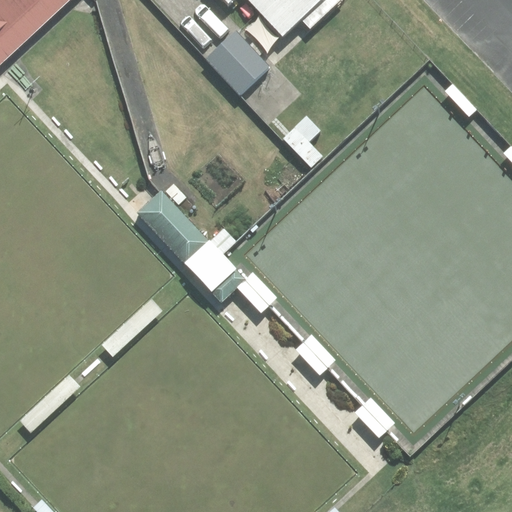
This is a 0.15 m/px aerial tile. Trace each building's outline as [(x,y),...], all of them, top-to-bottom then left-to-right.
[(0,0),(0,67),(72,0),(0,0)] [(326,2),(324,0),(214,0),(224,10),(234,1),(279,47),(326,2)] [(238,29),(202,61),(235,99),(272,67),(238,29)] [(450,89),(441,97),(464,121),(472,113),(450,89)] [(511,156),(508,151),(499,159),(511,172),(511,156)] [(156,195),(131,218),(178,268),(203,245),(156,195)] [(221,232),(208,244),(221,259),(235,247),(221,232)] [(203,245),(178,268),(207,299),(232,275),(203,245)] [(249,277),(232,293),(257,319),(274,304),(249,277)] [(149,305),(100,350),(112,363),(161,317),(149,305)] [(309,338),(292,354),(317,381),(334,365),(309,338)] [(65,380),(17,425),(29,438),(77,393),(65,380)] [(367,402),(350,418),(375,445),(392,429),(367,402)] [(46,511),(38,503),(30,511),(31,511),(46,511)]
